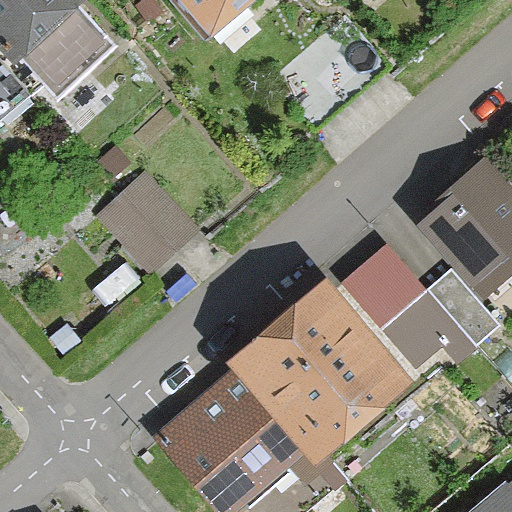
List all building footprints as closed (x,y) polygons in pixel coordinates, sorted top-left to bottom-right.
[(0,0),(0,113),(48,71),(57,82),(106,37),(72,0),(0,0)] [(179,0),(203,26),(221,47),(256,16),(242,0),(179,0)] [(315,131),(388,72),(349,24),(276,83),(315,131)] [(511,264),(511,199),(482,165),(390,245),(427,288),(454,264),(479,293),(511,264)] [(147,172),(98,218),(153,277),(202,232),(147,172)] [(370,228),(142,424),(218,511),(250,511),(308,463),(460,332),(370,228)] [(460,511),(511,511),(511,478),(507,473),(460,511)]
